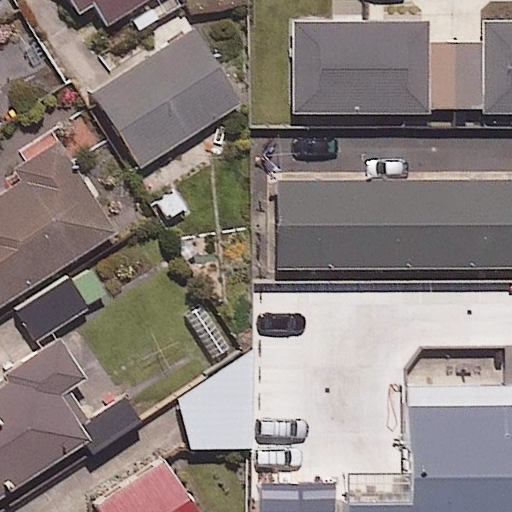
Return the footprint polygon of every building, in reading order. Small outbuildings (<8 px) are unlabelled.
[(71,0),(75,5),(83,0),(90,0),(104,22),(138,0),(71,0)] [(424,41),(423,17),(291,20),(292,113),(511,108),(511,15),(480,16),(480,40),(424,41)] [(239,99),(191,23),(90,88),(138,164),(239,99)] [(0,300),(115,228),(57,136),(2,171),(9,182),(0,187),(0,300)] [(511,175),(277,177),(277,264),(372,264),(511,263),(511,175)] [(12,305),(34,340),(107,294),(88,264),(69,275),(67,271),(12,305)] [(201,300),(181,313),(209,355),(228,342),(201,300)] [(0,490),(79,439),(89,453),(142,417),(122,386),(78,415),(61,389),(84,374),(58,335),(0,373),(0,490)] [(252,443),(248,350),(182,393),(184,446),(252,443)] [(344,511),(511,511),(511,408),(413,409),(413,503),(345,504),(344,511)] [(197,511),(160,454),(94,498),(103,511),(197,511)] [(258,485),(258,511),(334,511),(334,483),(258,485)]
